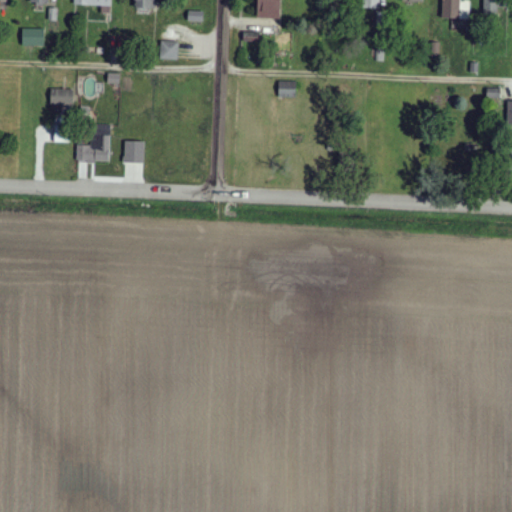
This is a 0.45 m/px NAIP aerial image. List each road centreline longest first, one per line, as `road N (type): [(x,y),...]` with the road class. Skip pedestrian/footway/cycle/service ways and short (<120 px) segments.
road 1 (residential): [(511,206),(0,180)]
road 2 (residential): [(220,192),(223,0)]
